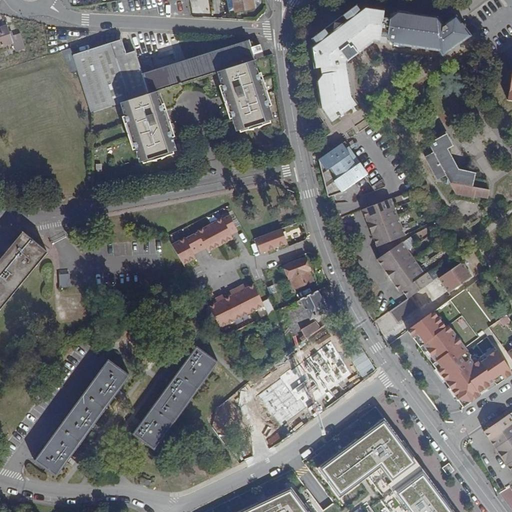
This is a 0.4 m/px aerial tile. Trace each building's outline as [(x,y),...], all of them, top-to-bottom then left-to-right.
[(226,0),(229,12),(234,11),(232,0),(226,0)] [(232,0),(234,11),(252,8),(251,0),(232,0)] [(347,62),(358,54),(363,50),(375,41),(386,44),(388,36),(393,44),(440,52),(442,56),(462,42),(462,24),(456,16),(444,25),(438,17),(399,12),(390,17),(384,16),(384,10),(364,7),(336,28),(333,30),(330,33),(321,39),(312,46),(315,68),(317,68),(318,74),(320,79),(316,81),(320,107),(330,123),(344,113),(346,114),(349,112),(349,110),(357,104),(351,95),(347,62)] [(7,26),(0,28),(0,47),(12,44),(15,51),(24,48),(20,34),(10,36),(7,26)] [(111,44),(116,57),(125,55),(120,41),(111,44)] [(255,60),(263,57),(260,47),(250,49),(247,42),(142,75),(134,52),(125,55),(116,57),(111,44),(102,46),(117,71),(130,101),(153,93),(158,92),(218,72),(222,71),(250,62),(255,60)] [(126,102),(130,101),(117,71),(102,46),(73,55),(71,48),(61,51),(70,72),(78,71),(91,113),(121,103),(126,102)] [(218,72),(220,79),(235,125),(238,125),(239,130),(240,133),(247,131),(264,126),(271,123),(271,121),(269,115),(271,114),(269,107),(272,106),(270,100),(264,79),(262,72),(259,73),(257,67),(255,60),(250,62),(222,71),(218,72)] [(121,103),(123,109),(126,116),(123,117),(125,123),(131,143),(133,150),(136,150),(138,157),(141,156),(142,161),(143,164),(150,161),(167,156),(174,154),(173,152),(172,146),(174,145),(160,98),(158,92),(153,93),(130,101),(126,102),(121,103)] [(328,128),(324,122),(316,127),(321,134),(328,128)] [(452,147),(445,136),(430,145),(432,148),(434,153),(425,158),(436,178),(445,173),(450,183),(470,187),(473,174),(457,170),(446,150),(452,147)] [(338,194),(367,173),(345,141),(319,158),(329,196),(338,194)] [(434,153),(432,148),(423,154),(425,158),(434,153)] [(382,179),(378,181),(372,186),(377,193),(385,187),(386,184),(383,180),(382,179)] [(488,190),(470,187),(450,183),(449,183),(454,193),(476,198),(477,196),(486,198),(488,190)] [(406,236),(392,198),(363,209),(378,247),(406,236)] [(210,225),(220,245),(232,238),(230,234),(229,231),(235,227),(229,215),(222,219),(222,218),(210,225)] [(192,237),(199,249),(205,245),(207,249),(209,252),(220,245),(210,225),(198,232),(198,233),(192,237)] [(255,239),(260,253),(287,243),(282,229),(255,239)] [(22,233),(0,260),(0,309),(47,253),(22,233)] [(186,240),(173,248),(185,267),(197,260),(195,256),(193,253),(199,249),(192,237),(186,241),(186,240)] [(401,238),(387,243),(389,251),(402,243),(401,238)] [(424,274),(402,243),(389,251),(377,260),(399,291),(401,290),(407,299),(411,296),(432,281),(426,272),(424,274)] [(284,266),(289,280),(290,280),(293,288),(312,281),(309,271),(310,270),(305,258),(284,266)] [(439,279),(448,292),(470,276),(465,268),(462,270),(459,265),(439,279)] [(70,273),(59,274),(60,287),(71,286),(70,273)] [(236,288),(251,313),(264,306),(262,303),(254,285),(254,283),(248,286),(245,288),(244,286),(243,284),(236,288)] [(229,298),(226,300),(237,320),(251,313),(236,288),(230,292),(231,294),(233,296),(229,298)] [(318,291),(301,299),(310,318),(327,310),(318,291)] [(210,309),(221,327),(237,320),(226,300),(223,296),(216,300),(218,302),(219,304),(216,306),(210,309)] [(420,308),(411,296),(407,299),(388,312),(397,324),(420,308)] [(264,306),(268,315),(274,313),(268,300),(262,303),(264,306)] [(434,311),(429,314),(437,326),(442,322),(434,311)] [(437,326),(429,314),(411,328),(423,345),(435,363),(432,365),(441,378),(443,377),(446,381),(445,383),(463,410),(511,374),(494,351),(485,358),(482,355),(478,358),(477,361),(472,365),(468,359),(469,356),(466,352),(463,354),(461,350),(454,340),(457,338),(448,326),(445,328),(442,322),(437,326)] [(411,328),(408,330),(420,347),(432,365),(435,363),(423,345),(411,328)] [(457,338),(454,340),(461,350),(464,348),(457,338)] [(331,341),(257,396),(280,427),(351,375),(331,341)] [(197,347),(133,434),(154,449),(218,362),(197,347)] [(482,355),(485,358),(494,351),(492,348),(482,355)] [(108,360),(35,460),(57,476),(130,376),(108,360)] [(511,424),(511,417),(509,414),(483,431),(488,437),(490,436),(492,438),(511,424)] [(451,511),(385,423),(318,472),(340,502),(365,483),(368,481),(391,511),(451,511)] [(511,435),(511,424),(492,438),(493,439),(491,441),(495,448),(511,435)] [(511,448),(511,435),(495,448),(499,454),(502,452),(503,455),(511,448)] [(506,464),(511,460),(511,448),(503,455),(505,457),(502,459),(506,464)] [(309,511),(300,500),(290,487),(236,511),(309,511)] [(509,511),(511,511),(511,488),(511,487),(498,497),(509,511)]
